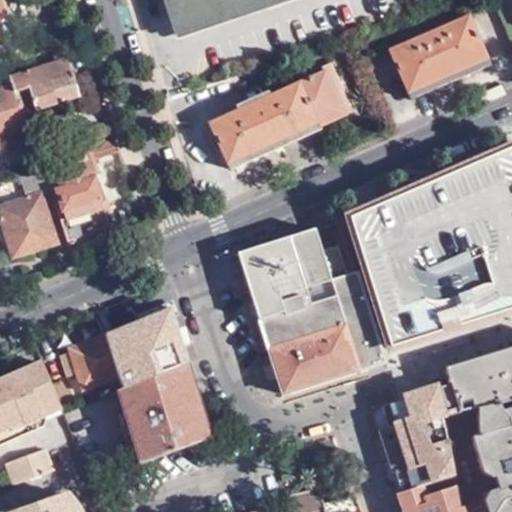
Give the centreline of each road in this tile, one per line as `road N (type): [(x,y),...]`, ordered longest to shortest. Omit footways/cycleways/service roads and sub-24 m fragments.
road 1 (tertiary): [(187,248),(511,107)]
road 2 (residential): [(105,0),(187,248)]
road 3 (residential): [(201,281),(235,388),(255,416),(293,424),(350,409)]
road 4 (residential): [(92,511),(10,331)]
road 5 (tertiary): [(10,331),(187,248)]
